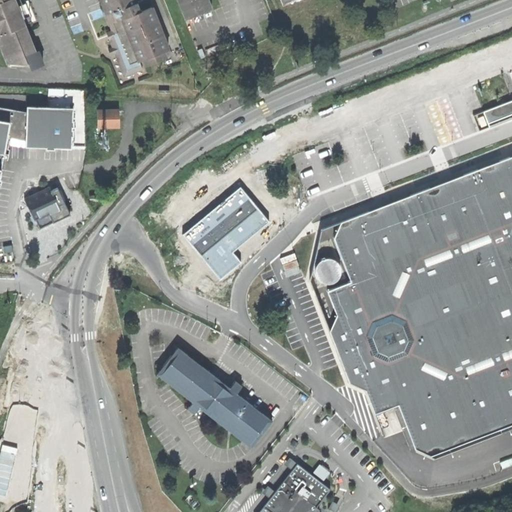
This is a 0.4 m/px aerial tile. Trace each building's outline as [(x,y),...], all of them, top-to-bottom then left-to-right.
[(0,0),(0,42),(8,62),(36,51),(25,24),(19,8),(15,0),(0,0)] [(24,0),(15,0),(19,8),(25,24),(33,21),(24,0)] [(147,65),(171,55),(149,0),(141,0),(137,2),(136,0),(101,0),(107,13),(108,13),(110,17),(112,17),(114,21),(112,21),(115,29),(118,36),(110,39),(114,48),(108,50),(110,55),(115,53),(125,77),(144,69),(140,61),(144,59),(147,65)] [(178,0),(187,19),(213,9),(209,0),(178,0)] [(107,33),(110,39),(118,36),(115,29),(107,33)] [(490,128),(511,119),(511,101),(484,112),(490,128)] [(0,191),(10,139),(28,142),(29,113),(0,107),(0,191)] [(29,107),(29,113),(28,142),(28,148),(74,149),(76,109),(29,107)] [(100,129),(122,129),(121,111),(100,111),(100,129)] [(511,158),(483,169),(480,179),(470,175),(424,192),(421,201),(412,197),(367,215),(364,224),(355,219),(341,224),(334,240),(350,283),(328,292),(336,316),(325,321),(351,387),(365,391),(375,415),(397,407),(414,449),(430,456),(442,451),(447,441),(456,446),(501,429),(506,419),(511,422),(511,158)] [(26,198),(36,220),(61,209),(59,206),(66,203),(59,187),(52,190),(51,187),(26,198)] [(241,188),(183,235),(220,279),(241,262),(233,252),(269,222),(241,188)] [(252,442),(268,422),(180,353),(164,373),(252,442)] [(292,468),(295,460),(288,457),(285,465),(292,468)] [(318,507),(332,489),(299,463),(265,506),(273,511),(319,511),(321,510),(318,507)] [(316,472),(325,480),(331,472),(322,464),(316,472)]
